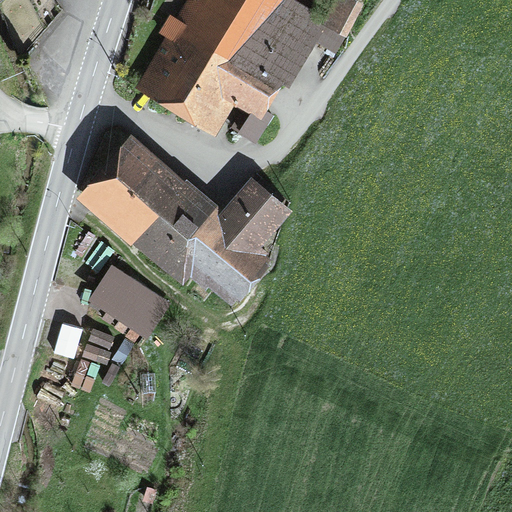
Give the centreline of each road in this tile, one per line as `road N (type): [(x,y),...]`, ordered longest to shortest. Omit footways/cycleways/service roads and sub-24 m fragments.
road 1 (secondary): [(0,428),(118,0)]
road 2 (track): [(58,199),(205,314),(232,318),(252,310)]
